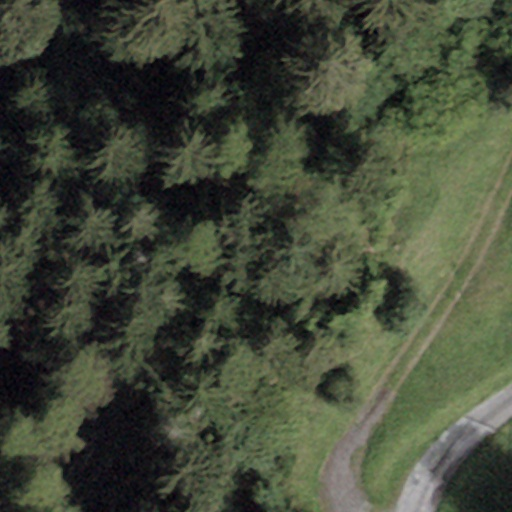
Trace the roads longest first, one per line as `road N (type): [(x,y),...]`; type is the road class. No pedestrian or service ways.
road 1 (track): [(350,511),(340,501),(337,470),(511,175)]
road 2 (track): [(511,404),(484,423),(421,500),(420,511)]
